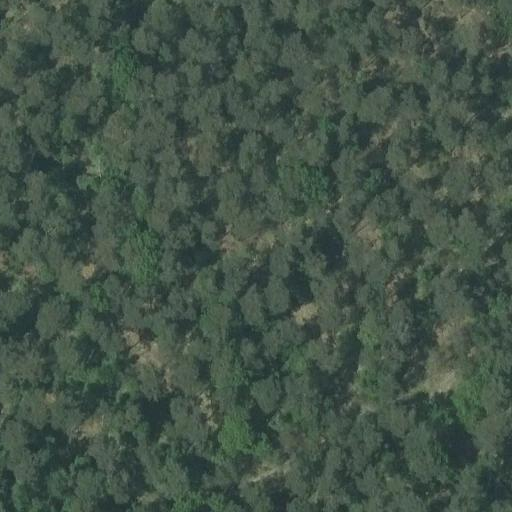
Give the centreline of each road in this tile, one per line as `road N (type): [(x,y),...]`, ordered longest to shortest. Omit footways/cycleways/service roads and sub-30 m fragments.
road 1 (track): [(511,342),(216,511)]
road 2 (track): [(420,394),(511,498)]
